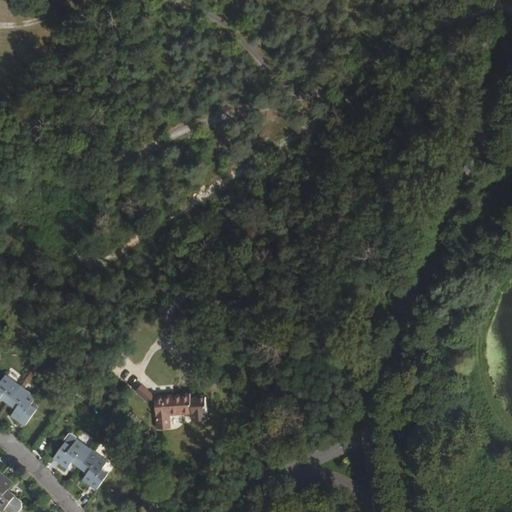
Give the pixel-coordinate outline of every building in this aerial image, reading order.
[(0,401),(2,399),(10,404),(25,383),(8,371),(0,382),(0,401)] [(144,374),(138,377),(141,383),(147,379),(144,374)] [(147,379),(141,383),(152,401),(148,422),(161,424),(164,410),(186,414),(185,421),(200,424),(203,402),(188,399),(189,395),(153,391),(147,379)] [(25,383),(10,404),(14,408),(9,415),(23,426),(36,409),(30,404),(37,393),(25,383)] [(84,468),(95,451),(74,435),(73,435),(71,435),(66,442),(67,444),(56,459),(71,470),(77,463),(84,468)] [(106,460),(95,451),(84,468),(90,472),(85,479),(99,490),(111,475),(104,469),(109,462),(107,459),(106,460)] [(12,486),(0,476),(0,511),(6,511),(7,511),(22,511),(24,510),(24,504),(7,493),(12,486)]
